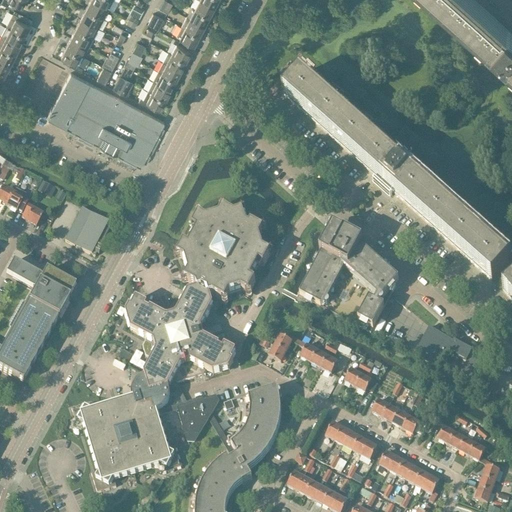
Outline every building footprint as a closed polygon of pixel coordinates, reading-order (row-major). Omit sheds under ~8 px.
[(1,0),(0,2),(0,3),(12,10),(15,4),(21,7),(24,0),(1,0)] [(91,0),(89,0),(85,9),(103,18),(108,9),(91,0)] [(91,0),(108,9),(112,0),(91,0)] [(164,0),(163,0),(161,4),(169,8),(172,4),(164,0)] [(198,0),(193,9),(208,17),(213,7),(199,0),(198,0)] [(511,24),(506,17),(501,22),(476,0),(434,0),(489,49),(498,57),(511,69),(511,24)] [(161,4),(159,9),(167,13),(169,8),(161,4)] [(189,19),(203,26),(208,17),(193,9),(191,8),(186,17),(189,19)] [(85,9),(80,19),(98,28),(103,18),(85,9)] [(12,13),(5,26),(24,35),(29,26),(16,18),(17,16),(12,13)] [(130,14),(128,19),(136,24),(138,19),(130,14)] [(152,14),(147,24),(158,30),(163,20),(152,14)] [(186,17),(180,27),(183,28),(184,28),(198,36),(203,26),(189,19),(186,17)] [(80,19),(75,28),(90,36),(93,37),(98,28),(80,19)] [(128,19),(125,24),(133,28),(136,24),(128,19)] [(0,35),(19,45),(24,35),(5,26),(0,35)] [(180,27),(175,37),(193,46),(198,36),(184,28),(183,28),(180,27)] [(75,28),(70,38),(85,45),(88,47),(93,37),(90,36),(75,28)] [(0,47),(14,55),(19,45),(0,35),(0,36),(0,47)] [(70,38),(65,47),(83,56),(88,47),(85,45),(70,38)] [(137,42),(134,47),(142,51),(145,47),(137,42)] [(175,44),(170,53),(185,61),(190,51),(175,44)] [(0,59),(9,64),(14,55),(0,47),(0,59)] [(64,59),(62,62),(73,68),(80,72),(82,69),(74,65),(80,55),(83,57),(83,56),(65,47),(60,57),(64,59)] [(134,47),(132,52),(140,56),(142,51),(134,47)] [(166,63),(180,71),(185,61),(170,53),(170,54),(167,52),(162,61),(166,63)] [(110,53),(108,57),(116,62),(118,57),(110,53)] [(106,57),(101,66),(111,71),(116,62),(108,57),(106,57)] [(0,71),(4,74),(9,64),(0,59),(0,71)] [(127,61),(124,66),(132,70),(135,66),(127,61)] [(162,61),(157,71),(161,73),(175,80),(180,71),(166,63),(162,61)] [(97,77),(96,80),(104,84),(108,77),(111,71),(101,66),(99,65),(96,71),(100,73),(97,77)] [(124,66),(122,71),(130,75),(132,70),(124,66)] [(157,71),(152,81),(170,90),(175,80),(161,73),(157,71)] [(47,118),(64,128),(140,168),(164,122),(88,82),(70,73),(47,118)] [(300,76),(283,95),(376,178),(375,179),(374,179),(372,181),(390,197),(392,195),(391,194),(393,193),(492,281),(509,262),(300,76)] [(118,77),(112,89),(125,95),(129,87),(124,84),(126,81),(118,77)] [(152,81),(147,90),(151,92),(165,99),(170,90),(152,81)] [(154,110),(156,108),(160,110),(165,99),(151,92),(147,90),(142,99),(140,98),(138,102),(154,110)] [(8,164),(5,162),(2,166),(2,167),(1,169),(0,172),(0,180),(2,182),(8,172),(10,171),(17,175),(15,180),(19,183),(25,173),(18,169),(18,170),(8,164)] [(40,183),(34,180),(31,185),(37,188),(40,183)] [(50,199),(55,190),(42,182),(37,192),(50,199)] [(0,190),(0,203),(5,206),(13,193),(2,187),(0,190)] [(13,193),(5,206),(16,212),(18,208),(23,211),(28,201),(24,199),(26,195),(15,189),(13,193)] [(43,215),(27,207),(21,219),(25,221),(24,223),(36,229),(43,215)] [(98,255),(101,250),(99,249),(112,225),(81,209),(64,242),(95,258),(96,255),(98,255)] [(184,281),(196,287),(213,296),(225,303),(229,295),(241,291),(249,295),(255,283),(251,280),(259,265),(264,267),(270,255),(263,251),(259,238),(263,231),(251,224),(249,227),(246,226),(242,213),(234,216),(223,209),(219,217),(206,221),(199,217),(192,229),(197,232),(188,247),(184,245),(177,257),(184,261),(188,274),(184,281)] [(333,228),(298,295),(371,334),(399,281),(361,248),(363,244),(344,234),(333,228)] [(0,372),(22,384),(57,321),(58,322),(69,302),(68,301),(75,289),(45,273),(42,279),(13,263),(5,277),(34,293),(0,355),(0,354),(0,372)] [(511,283),(503,291),(511,302),(511,283)] [(132,389),(131,393),(131,397),(131,399),(93,411),(90,404),(71,410),(77,429),(84,426),(98,472),(91,475),(97,494),(116,488),(114,481),(160,467),(162,474),(181,468),(175,449),(168,451),(158,417),(156,413),(159,411),(161,410),(163,408),(164,408),(166,405),(168,402),(169,399),(169,395),(169,392),(169,389),(171,386),(173,382),(177,384),(204,376),(206,372),(213,376),(229,370),(233,363),(231,362),(236,354),(225,347),(223,351),(219,349),(220,347),(204,339),(201,329),(213,307),(210,297),(213,296),(196,287),(197,290),(188,293),(176,315),(166,319),(150,310),(149,312),(146,310),(147,306),(136,300),(131,309),(130,308),(126,316),(131,332),(146,340),(142,347),(145,357),(152,360),(144,376),(142,377),(137,380),(135,383),(133,386),(132,389)] [(429,328),(414,356),(440,369),(449,353),(466,362),(457,378),(457,379),(469,385),(480,363),(469,357),(472,351),(460,345),(457,343),(442,335),(434,331),(430,329),(429,328)] [(280,336),(274,347),(286,354),(292,344),(289,342),(280,336)] [(305,337),(302,343),(307,346),(311,340),(305,337)] [(292,344),(297,347),(300,342),(292,338),(289,342),(292,344)] [(269,344),(263,341),(260,346),(266,349),(269,344)] [(300,342),(297,347),(304,350),(307,346),(302,343),(300,342)] [(304,350),(300,359),(310,364),(317,352),(307,346),(304,350)] [(281,364),(286,354),(274,347),(268,358),(281,364)] [(260,354),(256,352),(252,360),(256,362),(260,354)] [(317,352),(310,364),(321,370),(328,358),(317,352)] [(449,356),(443,367),(452,371),(458,360),(449,356)] [(328,358),(321,370),(331,376),(338,363),(328,358)] [(361,376),(354,388),(365,394),(372,382),(366,379),(368,374),(369,374),(372,370),(367,367),(366,367),(363,372),(361,376)] [(344,383),(354,388),(361,376),(351,370),(347,378),(344,383)] [(222,511),(222,507),(226,497),(232,488),(240,481),(242,485),(252,479),(247,472),(255,467),(262,460),(268,453),(273,445),(276,436),(279,427),(280,423),(281,418),(281,412),(281,408),(280,405),(280,401),(279,396),(277,389),(248,399),(248,400),(250,410),(249,421),(246,431),(240,440),(231,447),(230,447),(211,415),(218,403),(215,399),(203,402),(201,399),(187,403),(178,385),(177,384),(173,382),(171,386),(174,387),(183,405),(165,410),(163,408),(161,410),(159,411),(156,413),(158,417),(178,411),(185,434),(199,435),(208,420),(231,456),(227,459),(220,464),(213,470),(207,477),(203,484),(199,493),(197,501),(195,510),(195,511),(222,511)] [(234,409),(231,403),(231,401),(223,404),(226,412),(234,409)] [(371,414),(382,420),(389,407),(378,402),(371,414)] [(389,407),(382,420),(392,425),(399,413),(389,407)] [(399,413),(392,425),(403,431),(410,419),(399,413)] [(410,419),(403,431),(413,437),(420,424),(410,419)] [(333,424),(325,438),(334,443),(341,429),(333,424)] [(437,441),(448,447),(455,434),(439,425),(433,434),(439,437),(437,441)] [(341,429),(334,443),(343,448),(350,434),(341,429)] [(350,434),(343,448),(352,453),(359,439),(350,434)] [(455,434),(448,447),(458,452),(465,439),(455,434)] [(309,456),(314,459),(324,440),(319,438),(309,456)] [(359,439),(352,453),(361,458),(368,444),(359,439)] [(465,439),(458,452),(468,458),(475,445),(465,439)] [(368,444),(361,458),(370,463),(377,449),(368,444)] [(468,458),(483,465),(485,461),(481,459),(486,451),(475,445),(468,458)] [(386,454),(378,467),(387,472),(395,458),(386,454)] [(296,473),(300,465),(302,466),(305,459),(299,455),(295,462),(291,470),(296,473)] [(395,458),(387,472),(396,477),(403,463),(395,458)] [(486,467),(482,478),(496,483),(500,472),(490,468),(491,465),(485,461),(483,465),(486,467)] [(403,463),(396,477),(405,482),(413,468),(403,463)] [(413,468),(405,482),(415,487),(422,473),(413,468)] [(368,482),(367,481),(364,486),(369,489),(372,484),(374,485),(375,484),(380,475),(373,471),(368,482)] [(287,487),(296,492),(304,479),(294,473),(287,487)] [(422,473),(415,487),(423,492),(430,478),(422,473)] [(430,478),(423,492),(431,497),(429,502),(433,504),(437,496),(433,494),(439,483),(430,478)] [(482,478),(478,489),(492,494),(496,483),(482,478)] [(304,479),(296,492),(305,497),(312,483),(304,479)] [(312,483),(305,497),(314,502),(322,488),(312,483)] [(374,485),(371,490),(376,493),(379,487),(375,484),(374,485)] [(322,488),(314,502),(322,506),(330,493),(322,488)] [(488,505),(492,494),(478,489),(474,500),(488,505)] [(362,490),(359,495),(369,501),(370,501),(373,495),(362,490)] [(330,493),(322,506),(331,511),(339,498),(330,493)] [(397,496),(394,502),(401,506),(404,501),(404,500),(397,496)] [(339,498),(331,511),(332,511),(342,511),(348,503),(339,498)]
